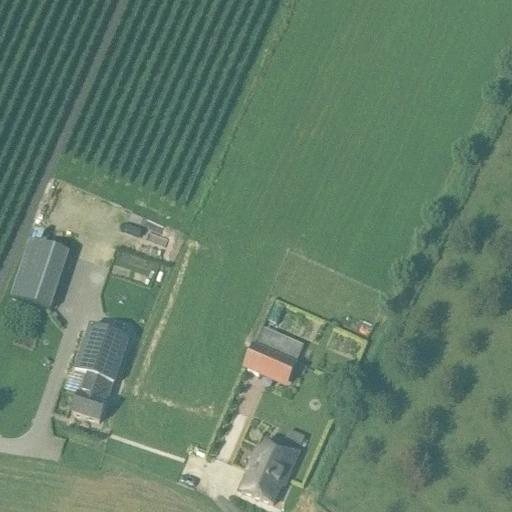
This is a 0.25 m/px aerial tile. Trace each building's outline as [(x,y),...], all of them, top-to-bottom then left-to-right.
[(50,313),(68,255),(29,242),(11,300),(50,313)] [(86,242),(86,272),(110,272),(110,243),(86,242)] [(88,329),(73,375),(88,380),(82,399),(77,398),(71,417),(99,426),(112,388),(115,389),(130,343),(88,329)] [(264,331),(258,345),(297,362),(303,348),(264,331)] [(295,365),(254,347),(243,372),(262,380),(266,371),(289,380),(295,365)] [(257,450),(248,472),(250,473),(242,493),(274,507),(282,488),(284,489),(298,456),(267,443),(263,453),(257,450)]
